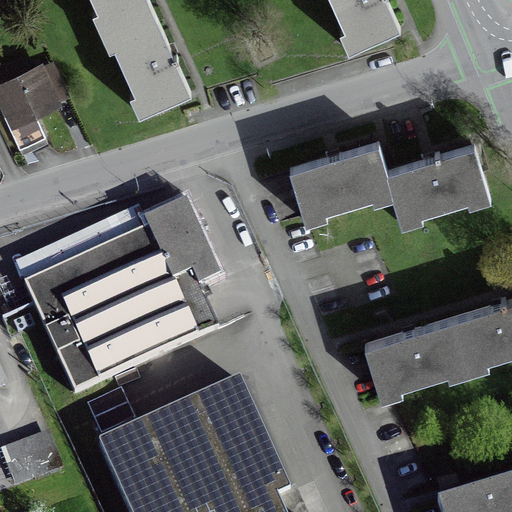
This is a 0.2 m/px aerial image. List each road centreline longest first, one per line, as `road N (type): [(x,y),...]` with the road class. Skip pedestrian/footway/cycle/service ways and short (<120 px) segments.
road 1 (residential): [(0,204),(494,47)]
road 2 (unknown): [(181,149),(243,288),(258,347),(142,396)]
